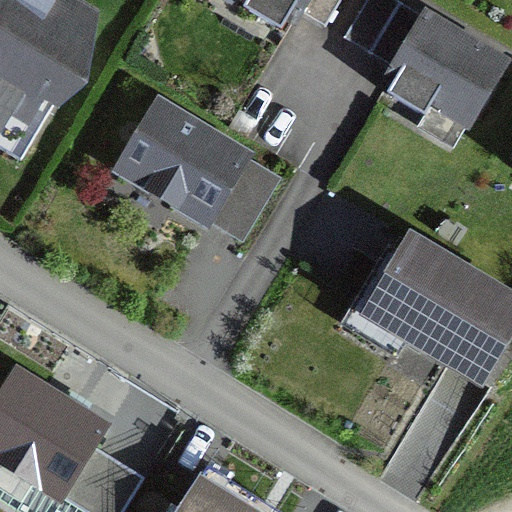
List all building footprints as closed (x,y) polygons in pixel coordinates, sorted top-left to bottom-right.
[(0,0),(0,114),(22,128),(41,97),(55,105),(63,92),(68,95),(84,67),(79,64),(87,51),(73,43),(86,20),(52,0),(0,0)] [(298,13),(306,0),(248,0),(243,9),(280,32),(288,19),(293,22),(298,13)] [(306,0),(298,13),(324,28),(340,0),(306,0)] [(394,0),(366,0),(343,39),(357,47),(369,54),(394,70),(425,18),(399,3),(394,0)] [(425,18),(394,70),(389,79),(394,82),(386,95),(424,117),(432,104),(466,125),(502,65),(460,39),(425,18)] [(117,174),(204,226),(243,161),(156,109),(117,174)] [(475,385),(511,323),(511,305),(410,244),(365,319),(475,385)] [(105,428),(16,372),(0,397),(0,460),(61,499),(105,428)] [(241,511),(200,487),(185,511),(241,511)]
